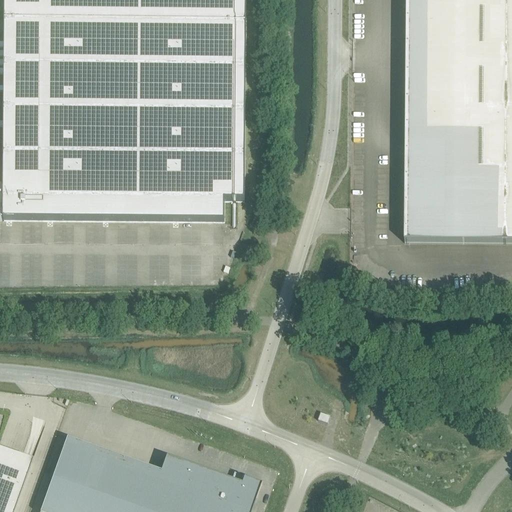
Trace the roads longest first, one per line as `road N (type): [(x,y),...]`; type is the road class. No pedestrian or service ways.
road 1 (unclassified): [(246,426),(322,176),(335,0)]
road 2 (track): [(245,319),(274,236),(276,0)]
road 3 (unclassified): [(246,426),(159,399),(0,374)]
road 4 (unknown): [(0,238),(220,241)]
road 5 (unclassified): [(435,511),(313,454)]
